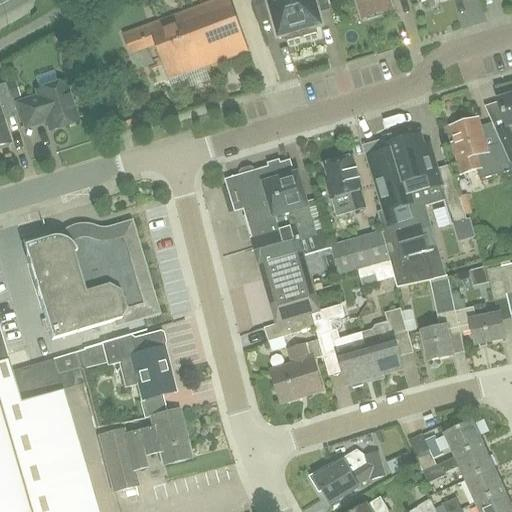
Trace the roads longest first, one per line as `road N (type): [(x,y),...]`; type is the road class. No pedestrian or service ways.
road 1 (unclassified): [(171,155),(411,92),(438,62),(511,36)]
road 2 (unclassified): [(254,455),(171,155)]
road 3 (residential): [(254,455),(511,381)]
road 4 (residential): [(171,155),(0,200)]
